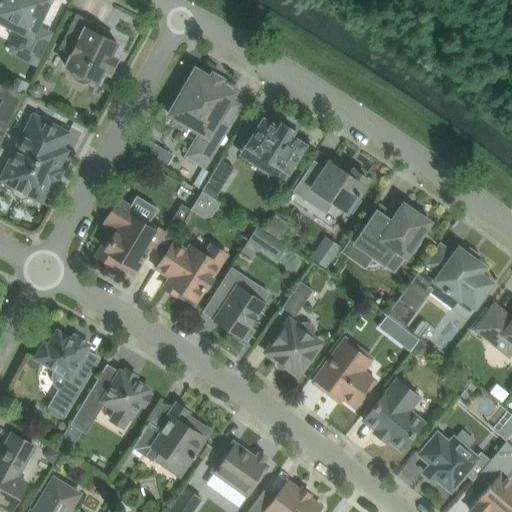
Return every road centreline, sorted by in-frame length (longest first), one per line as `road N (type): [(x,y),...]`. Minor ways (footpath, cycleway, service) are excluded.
road 1 (residential): [(44,270),(185,353),(400,511)]
road 2 (residential): [(511,224),(353,113),(185,15)]
road 3 (residential): [(44,270),(185,15)]
